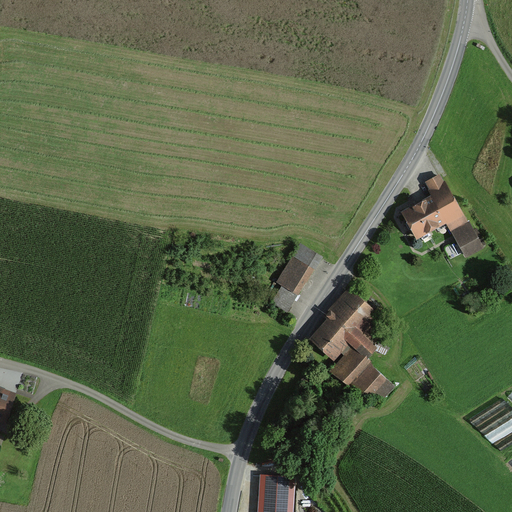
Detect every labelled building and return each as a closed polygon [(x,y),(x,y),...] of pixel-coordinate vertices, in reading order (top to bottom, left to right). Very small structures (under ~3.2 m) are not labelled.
[(433,197),(402,215),(418,243),(446,226),(464,258),(483,247),(442,177),(426,186),(433,197)] [(323,261),(302,247),(278,286),(283,289),(272,305),(289,315),(323,261)] [(372,316),(351,298),(313,341),(336,362),(346,350),(350,354),(363,365),(367,360),(378,348),(358,331),(372,316)] [(350,354),(334,374),(366,402),(384,382),(367,360),(363,365),(350,354)] [(0,420),(5,422),(16,390),(0,384),(0,420)] [(262,511),(290,511),(292,478),(264,477),(262,511)]
